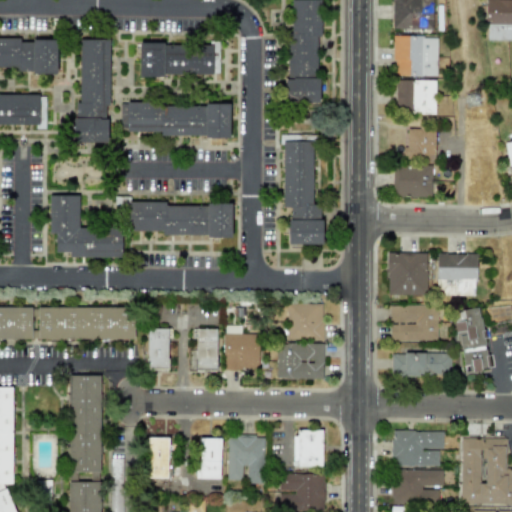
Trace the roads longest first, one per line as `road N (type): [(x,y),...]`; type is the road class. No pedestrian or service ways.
road 1 (tertiary): [(356,511),(357,0)]
road 2 (residential): [(251,280),(251,36),(239,13),(0,4)]
road 3 (residential): [(251,280),(0,275)]
road 4 (residential): [(129,401),(357,407)]
road 5 (residential): [(357,407),(511,409)]
road 6 (residential): [(357,219),(511,221)]
road 7 (residential): [(21,276),(22,149)]
road 8 (residential): [(249,172),(129,169)]
